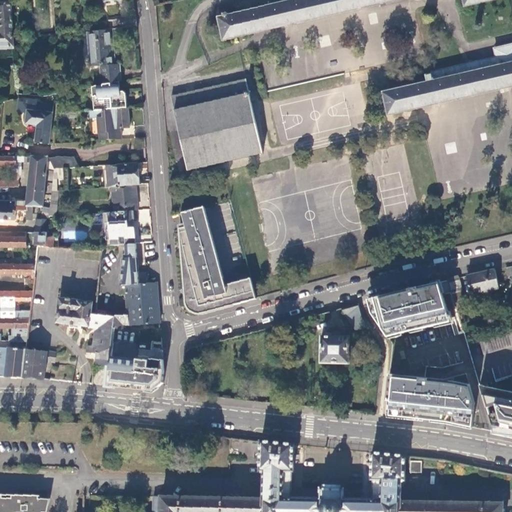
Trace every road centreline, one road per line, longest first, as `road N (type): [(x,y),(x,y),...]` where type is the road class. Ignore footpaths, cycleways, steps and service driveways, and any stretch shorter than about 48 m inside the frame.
road 1 (residential): [(174,332),(511,250)]
road 2 (secondary): [(172,409),(511,452)]
road 3 (residential): [(141,0),(174,332)]
road 4 (secondary): [(0,398),(172,409)]
